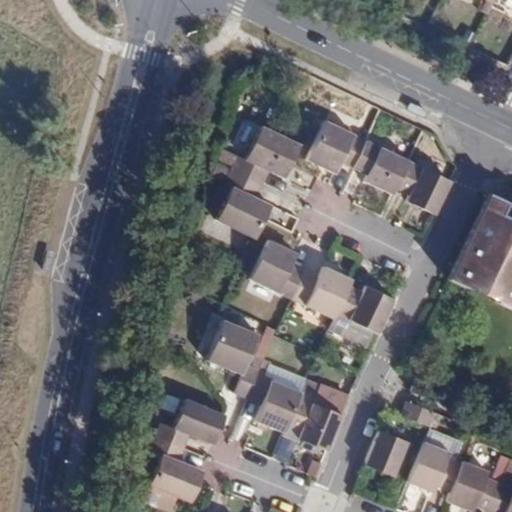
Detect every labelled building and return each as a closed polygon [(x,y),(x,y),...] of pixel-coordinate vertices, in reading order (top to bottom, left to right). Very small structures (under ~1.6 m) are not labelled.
[(352,170),(365,143),(322,123),(305,161),(331,173),(337,163),(352,170)] [(235,157),(229,168),(261,184),(267,173),(281,178),(289,164),(298,145),(260,127),(242,160),(235,157)] [(405,161),(365,143),(352,170),(365,176),(363,183),(389,195),(392,190),(405,161)] [(447,181),(405,161),(392,190),(405,195),(403,201),(431,215),(447,181)] [(261,184),(229,168),(222,183),(230,187),(214,220),(253,239),(268,205),(255,199),(261,184)] [(500,200),(486,193),(444,279),(460,286),(461,282),(493,297),(492,301),(509,308),(511,303),(511,301),(511,211),(498,205),(500,200)] [(247,279),(290,300),(304,271),(289,265),(294,255),(266,241),(247,279)] [(304,271),(290,300),(332,320),(334,314),(347,288),(350,281),(322,267),(316,277),(304,271)] [(374,333),(390,299),(362,287),(359,293),(347,288),(334,314),(374,333)] [(334,314),(332,320),(327,329),(368,347),(374,333),(334,314)] [(248,400),(259,371),(244,365),(255,335),(222,321),(205,361),(239,375),(232,393),(248,400)] [(271,376),(259,371),(248,400),(260,405),(254,420),(282,433),(285,427),(297,398),(299,393),(270,380),(271,376)] [(432,382),(414,374),(406,391),(424,399),(432,382)] [(337,414),(297,398),(285,427),(297,432),(295,438),(323,449),(337,414)] [(218,432),(224,416),(184,400),(172,429),(159,424),(155,435),(186,448),(190,437),(212,446),(218,432)] [(431,420),(404,409),(397,424),(425,435),(431,420)] [(404,442),(375,430),(361,465),(390,475),(404,442)] [(186,448),(155,435),(149,451),(161,456),(149,485),(189,501),(198,483),(202,472),(179,463),(186,448)] [(459,450),(425,435),(403,489),(428,498),(430,495),(447,500),(458,472),(450,469),(459,450)] [(486,511),(496,490),(481,484),(483,478),(460,468),(458,472),(447,500),(443,510),(449,511),(486,511)] [(509,495),(496,490),(486,511),(511,511),(511,489),(509,495)]
